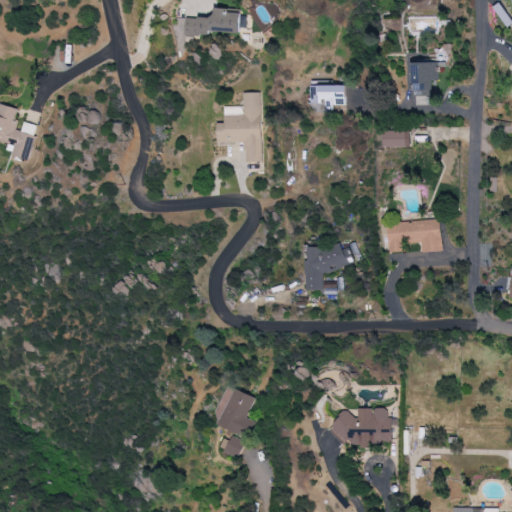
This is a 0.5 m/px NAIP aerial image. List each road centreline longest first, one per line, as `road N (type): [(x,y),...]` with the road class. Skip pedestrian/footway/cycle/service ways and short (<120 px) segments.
road 1 (residential): [(490,321),(263,327),(222,312),(217,276),(252,226),(253,206),(233,197),(162,205),(138,197),(147,144),(111,0)]
road 2 (residential): [(481,0),(473,297),(490,321),(511,327)]
